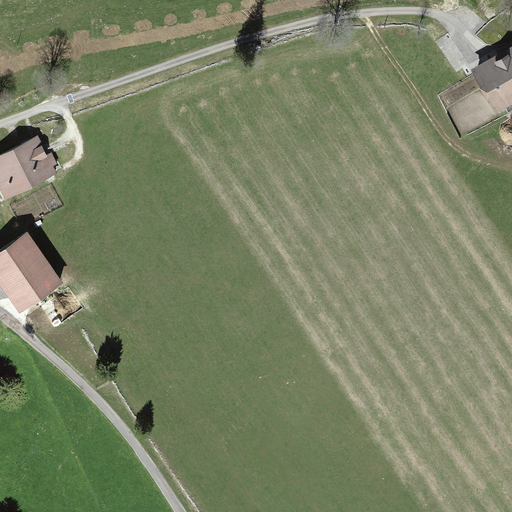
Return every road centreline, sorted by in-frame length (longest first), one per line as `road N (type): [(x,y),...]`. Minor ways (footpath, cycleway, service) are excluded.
road 1 (unclassified): [(471,39),(441,17),(369,10),(254,36),(0,125)]
road 2 (tertiary): [(187,511),(101,393),(0,301)]
road 3 (track): [(490,166),(440,131),(362,12)]
